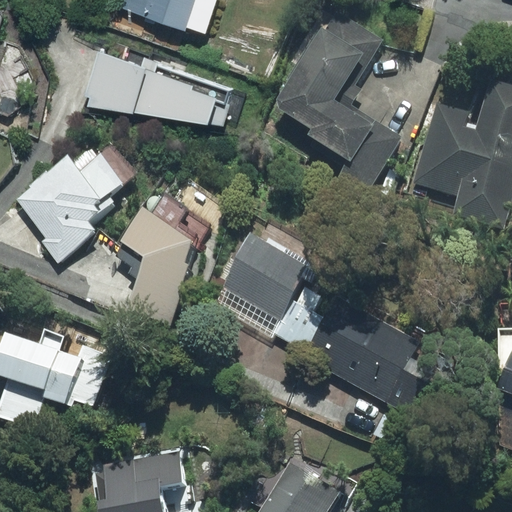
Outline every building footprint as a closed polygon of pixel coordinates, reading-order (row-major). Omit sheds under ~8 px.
[(129,0),(124,13),(184,35),(186,30),(205,37),(219,0),(129,0)] [(334,14),(320,38),(274,116),(306,135),(300,146),(347,173),(335,192),(366,211),(406,144),(356,114),(353,119),(337,110),(360,70),(368,75),(386,45),(334,14)] [(95,52),(85,109),(206,129),(215,102),(95,52)] [(470,114),(437,105),(414,190),(460,202),(454,221),(504,235),(511,205),(511,92),(490,87),(477,138),(465,135),(470,114)] [(70,167),(14,204),(57,269),(97,243),(91,234),(99,229),(95,222),(114,210),(111,205),(125,195),(103,162),(78,179),(70,167)] [(184,277),(193,255),(189,253),(197,242),(180,229),(188,218),(164,200),(148,223),(143,219),(117,254),(92,246),(81,280),(92,283),(86,303),(170,331),(188,278),(184,277)] [(321,302),(300,291),(320,253),(264,223),(221,302),(217,309),(306,357),(324,324),(313,317),(321,302)] [(335,303),(324,324),(306,357),(303,364),(413,423),(436,380),(409,365),(418,348),(335,303)] [(511,337),(497,336),(491,400),(511,410),(511,337)] [(0,355),(0,385),(7,388),(0,405),(0,427),(31,439),(43,409),(71,419),(74,411),(92,417),(106,380),(59,363),(66,347),(44,339),(39,351),(7,339),(0,355)] [(179,458),(86,473),(92,511),(165,511),(163,496),(185,493),(179,458)] [(333,511),(343,498),(291,466),(262,511),(333,511)]
